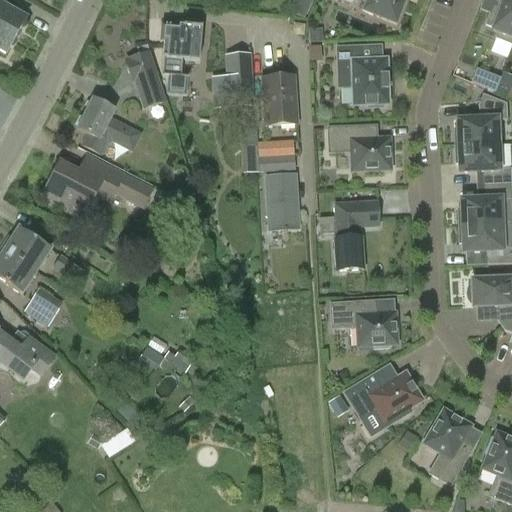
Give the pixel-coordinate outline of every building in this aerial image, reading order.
[(295,0),(294,3),(309,11),(314,0),(295,0)] [(394,0),(335,0),(351,6),(353,0),(356,0),(362,2),(363,0),(364,0),(378,5),(374,16),(395,24),(403,3),(394,0)] [(511,46),(511,0),(504,0),(501,10),(492,7),(485,27),(493,30),(492,32),(497,34),(495,40),(511,46)] [(0,52),(5,55),(25,19),(0,5),(0,52)] [(180,79),(182,61),(197,63),(200,30),(161,27),(159,44),(162,44),(161,61),(162,62),(161,78),(166,78),(164,96),(186,98),(187,79),(180,79)] [(336,50),(337,90),(352,90),(352,107),(367,107),(367,110),(382,109),(382,106),(387,106),(386,91),(387,91),(387,78),(386,78),(385,62),(362,63),(361,49),(336,50)] [(165,104),(155,72),(130,80),(140,112),(165,104)] [(493,94),(498,81),(476,72),(471,85),(493,94)] [(251,77),(224,79),(226,110),(253,109),(251,77)] [(293,79),(261,80),(264,128),(296,127),(293,79)] [(453,148),(497,146),(496,125),(506,124),(505,108),(483,97),(477,107),(478,121),(456,122),(456,131),(452,131),(453,148)] [(79,147),(100,158),(108,144),(103,142),(106,136),(121,144),(128,131),(109,120),(113,113),(91,101),(76,131),(86,136),(79,147)] [(327,130),(328,155),(350,154),(351,173),(389,172),(388,141),(376,142),(375,128),(327,130)] [(257,161),(293,159),(292,143),(256,145),(257,161)] [(497,146),(453,148),(454,165),(458,165),(458,174),(482,173),(482,187),(510,186),(510,173),(498,174),(497,146)] [(142,212),(153,190),(85,156),(76,175),(58,166),(43,196),(83,217),(93,198),(109,207),(114,198),(142,212)] [(294,173),(293,159),(257,161),(258,175),(294,173)] [(265,180),(269,233),(297,231),(294,178),(265,180)] [(510,186),(482,187),(483,201),(459,202),(460,211),(456,211),(457,228),(500,226),(499,205),(511,204),(510,186)] [(334,207),(336,242),(333,242),(335,274),(362,272),(360,240),(357,240),(357,230),(378,229),(376,204),(334,207)] [(511,252),(501,253),(500,226),(457,228),(458,245),(461,245),(462,254),(485,253),(486,267),(511,265),(511,252)] [(18,231),(3,254),(35,274),(50,252),(18,231)] [(35,274),(3,254),(0,258),(0,283),(20,297),(35,274)] [(51,271),(64,279),(64,278),(75,285),(83,273),(72,266),(73,266),(60,258),(51,271)] [(501,330),(511,322),(511,296),(511,297),(510,281),(470,283),(470,287),(468,287),(466,291),(465,296),(466,301),(469,305),(471,305),(472,309),(495,308),(496,322),(501,330)] [(62,306),(38,290),(23,314),(47,330),(62,306)] [(375,303),(329,306),(330,331),(356,329),(357,348),(372,347),(372,351),(389,350),(389,346),(395,346),(393,315),(376,316),(375,303)] [(511,322),(501,330),(503,332),(511,335),(511,322)] [(0,368),(22,385),(30,373),(39,380),(55,358),(28,338),(26,341),(16,333),(9,343),(0,336),(0,368)] [(164,361),(187,374),(194,361),(172,348),(164,361)] [(152,373),(161,367),(150,351),(141,357),(152,373)] [(409,411),(422,403),(405,375),(379,390),(372,378),(344,395),(359,421),(375,412),(383,426),(394,420),(396,423),(411,414),(409,411)] [(439,455),(427,475),(449,488),(472,450),(460,443),(469,428),(443,412),(423,445),(439,455)] [(511,441),(496,435),(493,441),(490,440),(484,455),(487,457),(482,470),(496,476),(487,498),(511,508),(511,441)] [(56,511),(50,503),(38,511),(56,511)]
